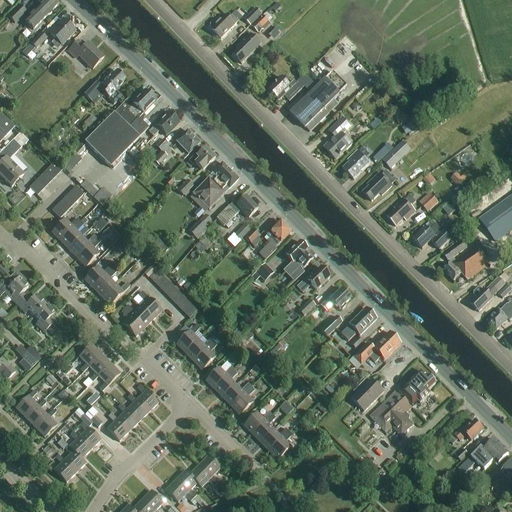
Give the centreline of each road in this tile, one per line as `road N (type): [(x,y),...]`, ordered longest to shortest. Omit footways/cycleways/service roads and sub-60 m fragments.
road 1 (secondary): [(511,439),(73,0)]
road 2 (residential): [(511,366),(152,0)]
road 3 (residential): [(190,405),(0,235)]
road 4 (residential): [(94,511),(116,478),(190,405)]
